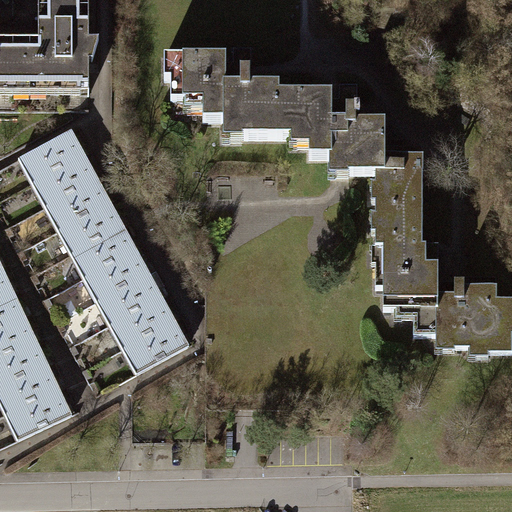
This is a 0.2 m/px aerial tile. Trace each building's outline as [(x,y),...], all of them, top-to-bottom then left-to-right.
[(0,88),(88,88),(87,64),(93,63),(98,41),(87,42),(88,0),(37,0),(37,41),(0,41),(0,88)] [(250,49),(233,49),(233,65),(250,65),(250,49)] [(242,140),(278,140),(278,95),(278,88),(249,88),(249,76),(224,76),(224,61),(164,61),(164,82),(170,82),(170,104),(203,104),(203,122),(223,122),(223,134),(242,133),(242,140)] [(356,86),(339,87),(339,101),(356,101),(356,86)] [(347,177),(376,177),(385,177),(385,147),(385,124),(359,125),(359,112),(331,112),(331,95),(278,95),(278,140),(309,140),(309,160),(327,160),(327,169),(347,169),(347,177)] [(18,161),(31,185),(84,156),(71,132),(18,161)] [(404,147),(385,147),(385,177),(376,177),(376,187),(379,187),(379,206),(376,206),(376,219),(381,219),(381,236),(376,236),(376,250),(380,250),(380,268),(375,268),(375,291),(382,291),(382,312),(414,312),(415,337),(436,337),(436,291),(436,248),(414,248),(414,178),(423,178),(423,159),(404,160),(404,147)] [(97,181),(84,156),(31,185),(44,209),(97,181)] [(44,209),(58,233),(110,204),(97,181),(44,209)] [(123,227),(110,204),(58,233),(70,256),(123,227)] [(70,256),(84,281),(137,252),(123,227),(70,256)] [(150,275),(137,252),(84,281),(97,304),(150,275)] [(0,299),(13,294),(1,270),(0,270),(0,299)] [(97,304),(109,327),(162,299),(150,275),(97,304)] [(454,291),(436,291),(436,337),(436,343),(452,343),(452,349),(487,349),(487,357),(511,357),(511,337),(511,302),(496,302),(496,290),(465,290),(465,283),(454,283),(454,291)] [(0,299),(0,330),(24,319),(13,294),(0,299)] [(109,327),(122,350),(175,322),(162,299),(109,327)] [(0,360),(36,343),(24,319),(0,330),(0,360)] [(189,347),(175,322),(122,350),(136,376),(189,347)] [(0,360),(0,389),(47,367),(36,343),(0,360)] [(0,389),(0,408),(4,417),(58,391),(47,367),(0,389)] [(71,417),(58,391),(4,417),(16,443),(71,417)]
